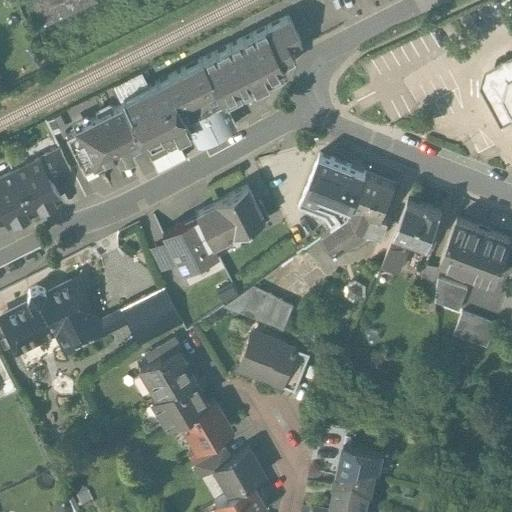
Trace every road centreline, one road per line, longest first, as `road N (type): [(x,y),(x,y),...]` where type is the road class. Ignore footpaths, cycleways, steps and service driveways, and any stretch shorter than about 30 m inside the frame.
road 1 (residential): [(0,271),(296,114)]
road 2 (residential): [(511,198),(296,114)]
road 3 (residential): [(296,114),(303,75),(316,57),(429,0)]
road 4 (residential): [(292,511),(288,441),(241,387)]
